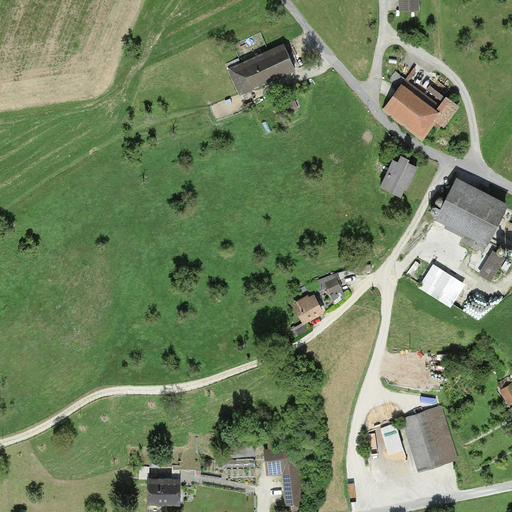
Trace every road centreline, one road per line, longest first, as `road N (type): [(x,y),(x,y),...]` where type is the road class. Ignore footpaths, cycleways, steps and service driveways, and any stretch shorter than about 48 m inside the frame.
road 1 (track): [(0,442),(104,392),(173,391),(293,345)]
road 2 (residential): [(511,188),(398,133),(284,0)]
road 3 (track): [(366,511),(356,434),(386,325),(389,265)]
road 4 (residential): [(392,511),(511,486)]
